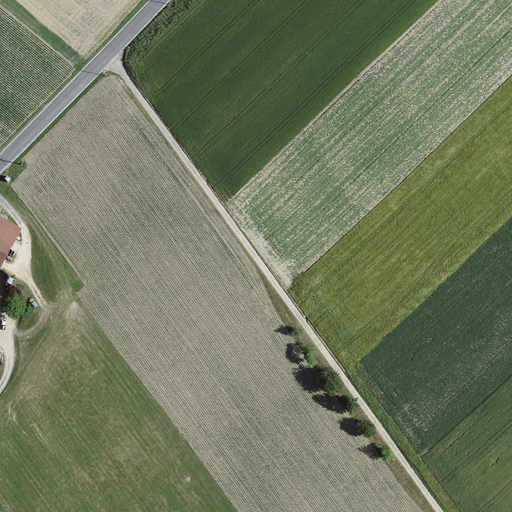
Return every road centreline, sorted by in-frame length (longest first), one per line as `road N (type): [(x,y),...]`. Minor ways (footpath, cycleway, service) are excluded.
road 1 (track): [(109,54),(440,511)]
road 2 (tertiary): [(0,163),(158,0)]
